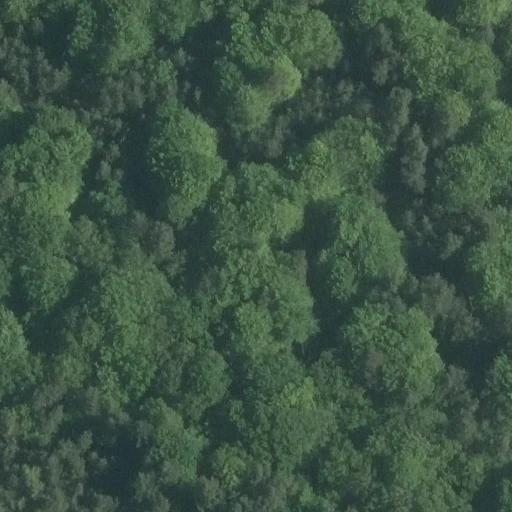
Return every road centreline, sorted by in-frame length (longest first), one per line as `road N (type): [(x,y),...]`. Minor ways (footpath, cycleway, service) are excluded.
road 1 (tertiary): [(346,511),(0,331)]
road 2 (track): [(225,0),(0,181)]
